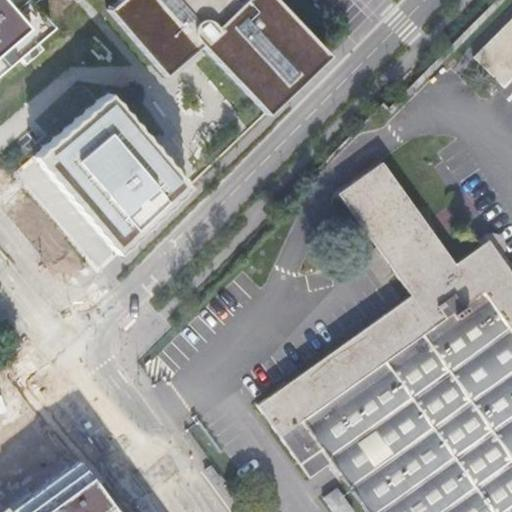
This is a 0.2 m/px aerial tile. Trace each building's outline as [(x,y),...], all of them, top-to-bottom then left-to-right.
[(0,0),(0,65),(49,24),(28,0),(0,0)] [(141,49),(161,71),(197,41),(263,110),(325,51),(275,0),(234,0),(110,0),(104,5),(141,49)] [(511,82),(511,20),(477,56),(508,87),(511,82)] [(511,102),(511,82),(508,87),(502,93),(511,102)] [(185,183),(105,89),(31,153),(115,250),(185,183)] [(366,511),(511,511),(511,275),(497,255),(500,249),(498,244),(495,242),(490,241),(484,243),(455,263),(383,163),(339,193),(376,246),(397,275),(411,295),(257,404),(311,478),(331,463),(366,511)] [(383,285),(397,275),(376,246),(361,256),(383,285)] [(118,511),(82,462),(12,511),(118,511)] [(334,511),(352,511),(353,511),(337,489),(324,498),(334,511)]
